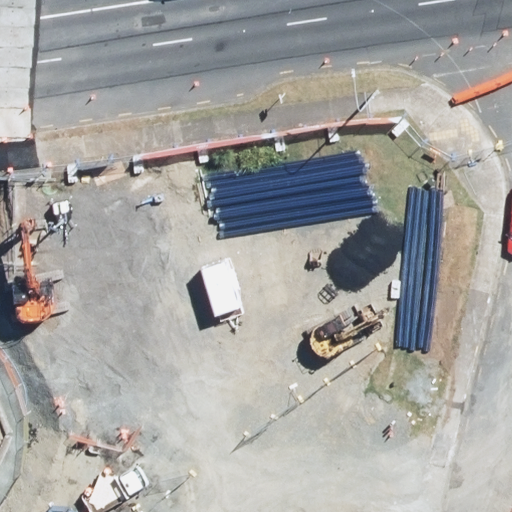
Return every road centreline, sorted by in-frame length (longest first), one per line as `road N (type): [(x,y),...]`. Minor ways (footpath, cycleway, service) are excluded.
road 1 (primary): [(192,231),(284,75),(349,0)]
road 2 (primary): [(511,92),(393,206),(338,295)]
road 3 (unknown): [(98,190),(136,109),(205,0)]
road 4 (primary): [(0,147),(192,231)]
road 5 (primary): [(192,231),(338,295)]
road 6 (primary): [(99,511),(130,355)]
road 7 (primary): [(274,422),(130,355)]
road 8 (primary): [(130,355),(0,296)]
road 9 (primary): [(338,295),(274,422)]
road 10 (primary): [(130,355),(192,231)]
